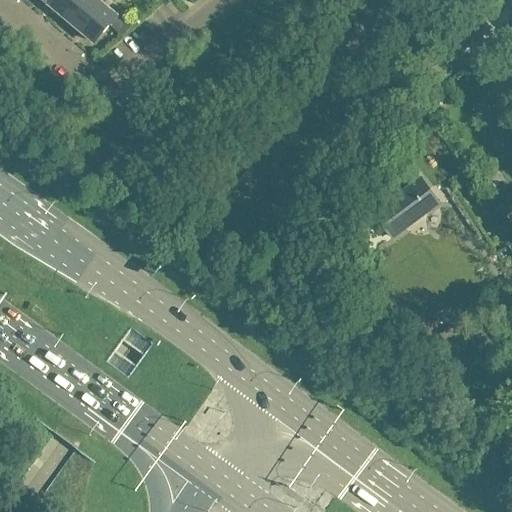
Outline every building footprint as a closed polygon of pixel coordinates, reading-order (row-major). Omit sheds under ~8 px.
[(75,0),(48,0),(46,3),(47,4),(48,3),(63,15),(75,0)] [(100,2),(97,0),(75,0),(63,15),(78,29),(100,2)] [(100,2),(78,29),(94,42),(110,24),(117,16),(100,2)] [(117,16),(110,24),(123,35),(131,25),(118,14),(117,16)] [(429,88),(451,72),(443,61),(421,78),(429,88)] [(392,237),(429,210),(411,187),(375,214),(392,237)]
